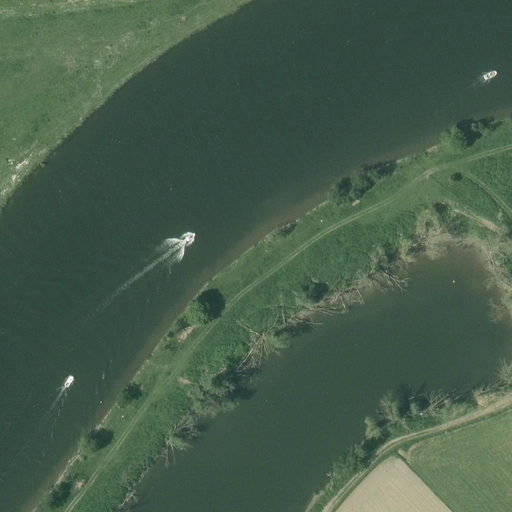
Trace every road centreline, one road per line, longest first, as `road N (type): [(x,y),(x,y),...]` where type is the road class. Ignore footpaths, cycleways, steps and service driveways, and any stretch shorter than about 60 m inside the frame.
road 1 (track): [(67,511),(182,359),(269,267),(417,169)]
road 2 (track): [(322,511),(380,447),(460,422),(511,395)]
road 3 (track): [(511,248),(484,228),(429,211),(417,169)]
